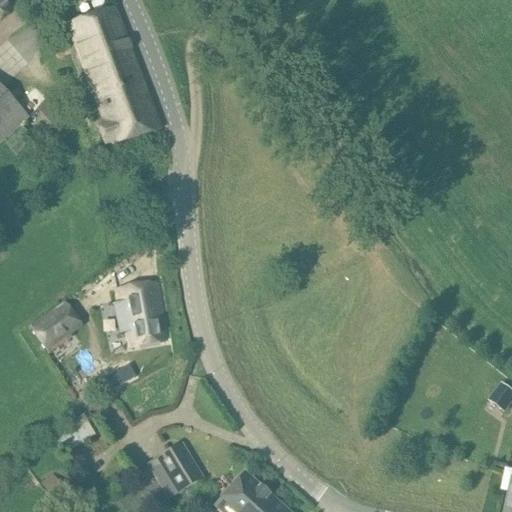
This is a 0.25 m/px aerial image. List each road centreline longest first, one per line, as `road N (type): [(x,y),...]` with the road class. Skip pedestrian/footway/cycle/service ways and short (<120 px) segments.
road 1 (tertiary): [(346,511),(286,466),(224,385),(188,265),(183,155),(129,0)]
road 2 (track): [(183,155),(205,87),(203,31),(237,0)]
